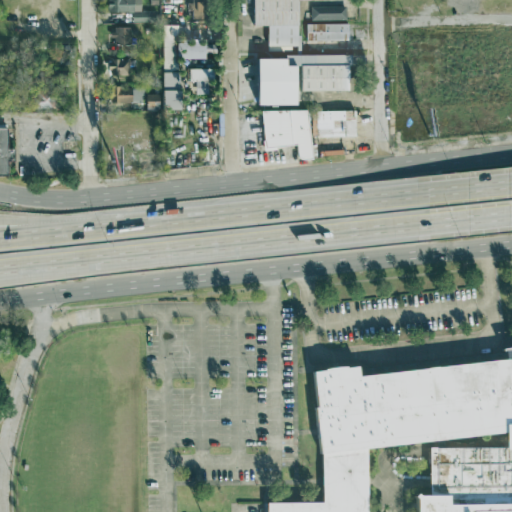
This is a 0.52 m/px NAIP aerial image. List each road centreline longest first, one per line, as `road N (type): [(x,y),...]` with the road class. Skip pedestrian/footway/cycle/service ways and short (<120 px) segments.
road 1 (primary): [(0,303),(511,244)]
road 2 (primary): [(511,152),(65,200),(0,192)]
road 3 (motorway): [(0,271),(294,242)]
road 4 (motorway): [(511,188),(293,211)]
road 5 (motorway): [(294,242),(511,218)]
road 6 (residential): [(88,0),(91,197)]
road 7 (residential): [(231,0),(232,182)]
road 8 (motorway): [(293,211),(117,230)]
road 9 (residential): [(379,0),(382,167)]
